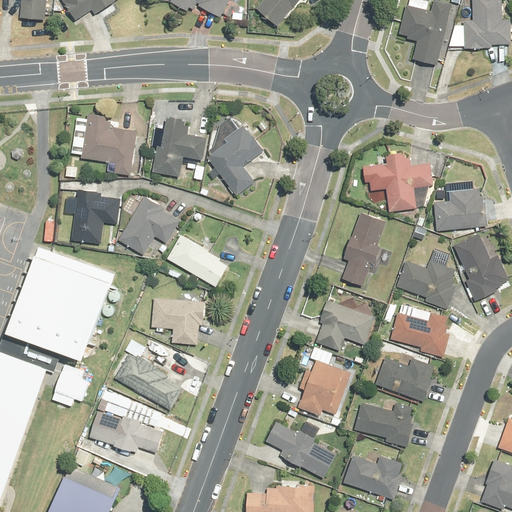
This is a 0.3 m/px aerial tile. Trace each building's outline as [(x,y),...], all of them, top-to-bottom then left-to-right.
[(47,0),(14,0),(14,2),(21,2),(20,22),(47,23),(47,0)] [(61,0),(78,24),(92,13),(96,18),(121,0),(61,0)] [(173,0),(170,6),(190,16),(194,8),(219,22),(231,0),(173,0)] [(264,0),(255,12),(279,32),(305,0),(264,0)] [(413,63),(434,70),(453,7),(435,2),(434,6),(412,0),(409,0),(398,38),(419,44),(413,63)] [(464,20),(464,52),(511,51),(511,48),(511,0),(472,0),(472,20),(464,20)] [(114,177),(132,179),(137,134),(113,131),(114,119),(88,116),(88,120),(75,118),(71,157),(82,158),(82,161),(115,165),(114,177)] [(268,149),(245,120),(223,137),(229,144),(207,161),(238,200),(256,186),(243,169),(268,149)] [(156,148),(151,176),(181,180),(185,161),(203,164),(207,138),(188,135),(190,125),(166,121),(162,149),(156,148)] [(383,149),(387,211),(418,209),(416,186),(433,185),(431,162),(415,163),(414,147),(383,149)] [(432,203),(435,232),(489,227),(486,186),(449,190),(450,201),(432,203)] [(76,189),(71,243),(101,246),(103,226),(118,227),(121,200),(102,198),(103,192),(76,189)] [(143,197),(117,245),(143,259),(152,241),(167,249),(180,224),(164,215),(167,210),(143,197)] [(388,220),(359,210),(341,257),(348,259),(340,279),(363,288),(388,220)] [(20,216),(0,217),(0,237),(22,236),(20,216)] [(54,221),(46,221),(45,242),(53,242),(54,221)] [(478,233),(452,244),(477,299),(511,283),(511,270),(504,253),(490,259),(478,233)] [(182,236),(168,262),(217,289),(231,263),(182,236)] [(422,301),(450,311),(458,287),(451,285),(457,267),(407,249),(395,285),(425,295),(422,301)] [(122,277),(44,252),(19,329),(98,354),(122,277)] [(375,315),(324,298),(310,341),(337,350),(342,336),(366,344),(375,315)] [(208,302),(153,299),(151,330),(173,332),(172,346),(199,347),(201,319),(207,319),(208,302)] [(418,350),(446,358),(456,318),(426,310),(424,317),(396,309),(389,337),(420,345),(418,350)] [(0,504),(7,508),(57,368),(0,347),(0,504)] [(384,354),(374,384),(424,401),(438,363),(404,352),(401,360),(384,354)] [(129,355),(113,380),(169,414),(184,388),(129,355)] [(313,357),(295,404),(321,414),(323,409),(338,415),(354,372),(313,357)] [(417,411),(365,391),(352,426),(404,446),(417,411)] [(511,407),(510,407),(496,447),(511,452),(511,407)] [(97,414),(90,437),(115,445),(114,448),(137,456),(139,450),(158,456),(165,435),(143,428),(144,425),(123,418),(122,422),(97,414)] [(314,437),(276,418),(265,440),(281,448),(278,454),(326,479),(338,455),(312,441),(314,437)] [(393,498),(405,462),(354,445),(341,481),(393,498)] [(511,464),(492,457),(477,498),(511,511),(511,464)] [(105,511),(117,484),(68,464),(48,511),(105,511)] [(245,490),(244,511),(314,511),(315,483),(268,481),(268,491),(245,490)]
